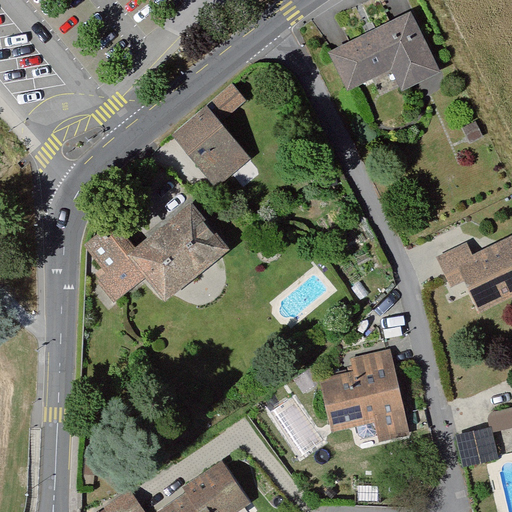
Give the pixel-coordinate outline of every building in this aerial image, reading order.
[(408,12),(325,54),(347,92),(389,71),(402,93),(438,75),(408,12)] [(230,87),(169,134),(212,189),(247,161),(217,121),(241,101),(230,87)] [(232,252),(191,205),(128,258),(164,304),(232,252)] [(113,303),(141,278),(103,228),(81,246),(105,274),(96,281),(113,303)] [(464,248),(434,260),(450,291),(463,286),(477,320),(511,301),(511,239),(511,238),(469,258),(464,248)] [(351,374),(317,382),(329,435),(373,425),(377,444),(405,437),(386,354),(348,362),(351,374)] [(238,511),(246,506),(218,466),(184,489),(187,494),(199,511),(238,511)] [(109,511),(145,511),(132,489),(105,504),(109,511)] [(199,511),(187,494),(161,511),(199,511)]
